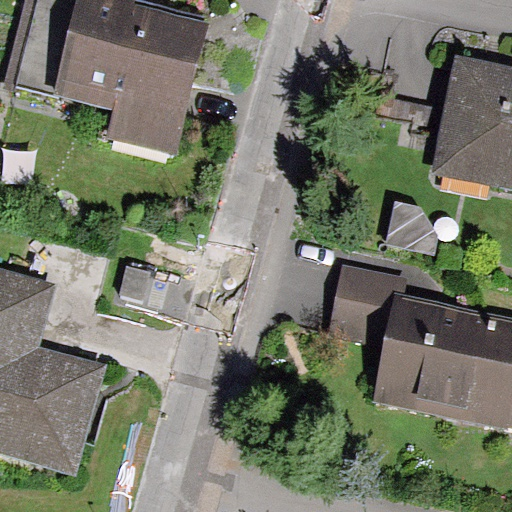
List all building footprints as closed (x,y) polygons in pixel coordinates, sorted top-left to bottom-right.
[(168,161),(181,112),(191,115),(212,18),(126,0),(20,0),(4,74),(111,97),(99,142),(168,161)] [(511,77),(456,66),(435,170),(511,185),(511,77)] [(324,334),(384,346),(393,303),(397,283),(336,271),(324,334)] [(0,469),(65,485),(91,377),(42,365),(59,299),(0,283),(0,469)] [(372,403),(511,431),(511,368),(508,368),(511,346),(511,327),(393,303),(384,346),(372,403)]
